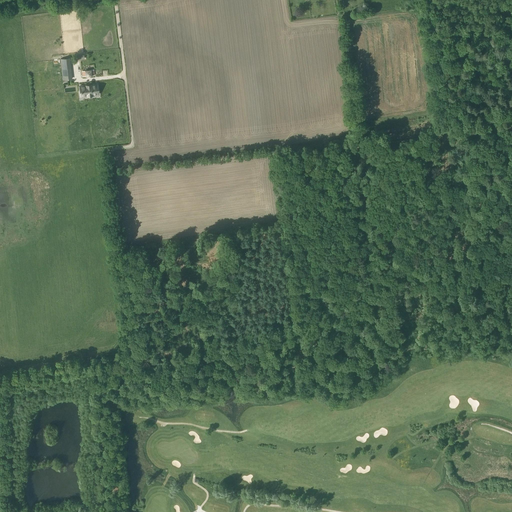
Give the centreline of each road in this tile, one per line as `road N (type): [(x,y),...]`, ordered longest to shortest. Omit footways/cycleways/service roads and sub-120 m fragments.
road 1 (track): [(511,342),(476,348),(431,341),(394,354),(368,349),(231,375),(135,378),(133,357)]
road 2 (track): [(114,0),(132,142),(108,153),(133,357)]
road 3 (track): [(135,378),(115,391),(108,413),(116,511)]
road 4 (track): [(133,357),(0,379)]
